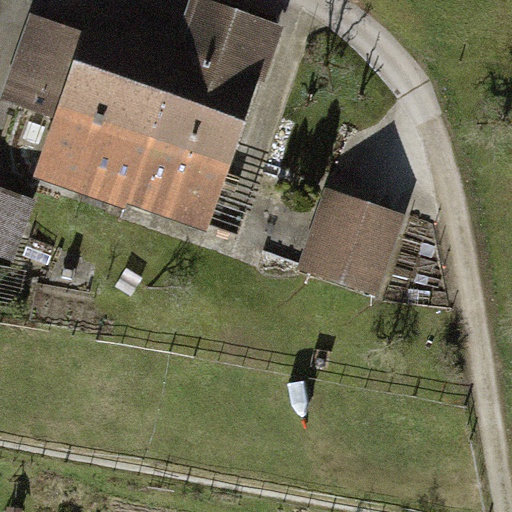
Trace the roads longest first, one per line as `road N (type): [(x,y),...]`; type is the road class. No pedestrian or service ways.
road 1 (track): [(507,511),(451,183),(415,84)]
road 2 (residential): [(415,84),(318,0)]
